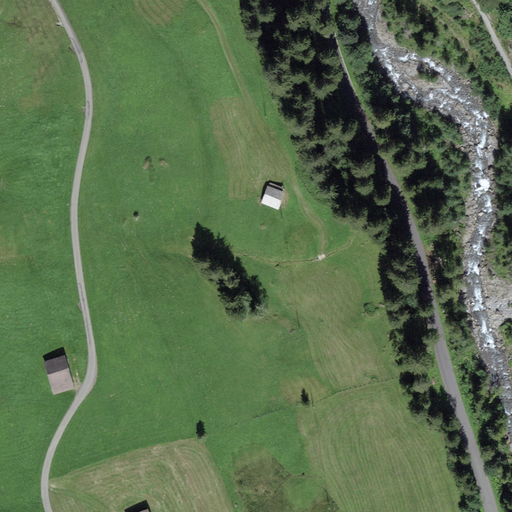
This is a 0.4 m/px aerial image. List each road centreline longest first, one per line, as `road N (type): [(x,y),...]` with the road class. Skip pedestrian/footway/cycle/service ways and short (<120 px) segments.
road 1 (tertiary): [(489,511),(414,241),(350,97),(322,0)]
road 2 (track): [(53,0),(79,51),(89,96),(73,220),(92,366),(51,447),(49,511)]
